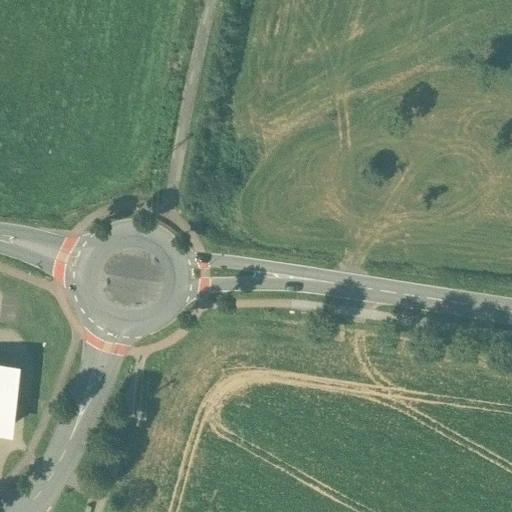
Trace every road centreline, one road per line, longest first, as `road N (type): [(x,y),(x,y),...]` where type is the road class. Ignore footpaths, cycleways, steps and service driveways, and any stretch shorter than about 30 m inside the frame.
road 1 (tertiary): [(181,274),(301,279),(511,311)]
road 2 (residential): [(20,511),(70,439),(114,325)]
road 3 (tertiary): [(181,274),(169,246),(128,229),(101,240),(84,265)]
